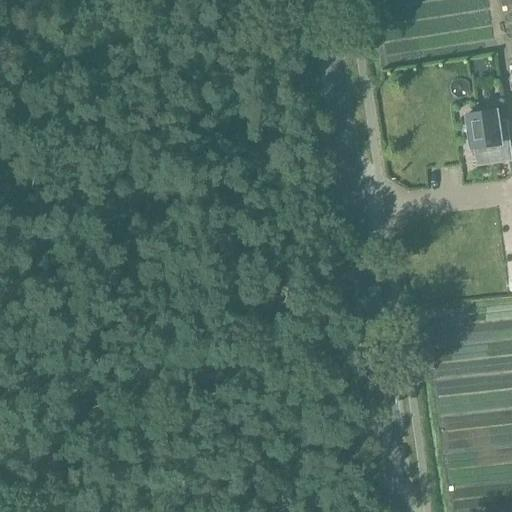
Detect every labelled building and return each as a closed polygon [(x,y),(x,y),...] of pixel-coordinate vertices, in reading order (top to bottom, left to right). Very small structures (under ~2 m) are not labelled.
[(471,150),(500,146),(495,112),(466,117),(471,150)] [(510,197),(489,197),(489,206),(510,206),(510,197)] [(511,241),(511,223),(486,227),(488,245),(511,241)] [(406,250),(415,241),(404,230),(395,239),(406,250)] [(491,445),(491,425),(449,426),(450,446),(491,445)]
